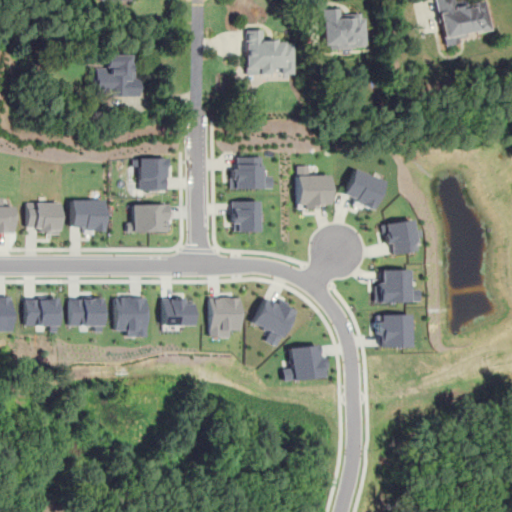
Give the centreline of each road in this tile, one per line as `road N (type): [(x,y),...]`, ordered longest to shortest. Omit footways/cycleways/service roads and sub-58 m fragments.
road 1 (residential): [(335,511),(349,444),(349,359),(339,321),(312,286),(267,266),(0,265)]
road 2 (residential): [(197,0),(198,265)]
